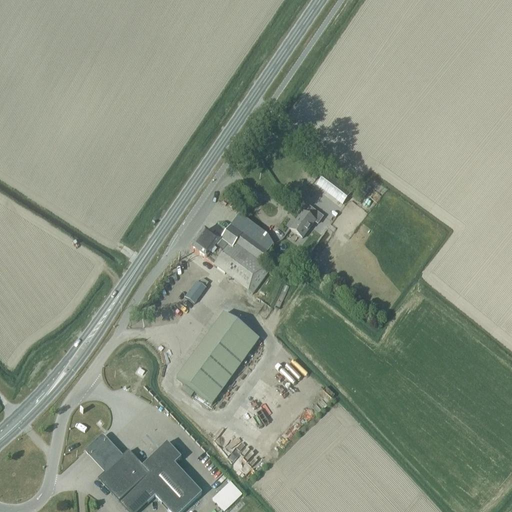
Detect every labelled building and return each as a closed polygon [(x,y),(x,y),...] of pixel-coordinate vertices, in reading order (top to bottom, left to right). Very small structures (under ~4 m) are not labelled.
[(341,206),(350,195),(324,175),(315,186),(341,206)] [(322,218),(309,208),(304,215),(302,213),(296,220),(298,221),(291,232),(301,239),(314,222),(317,224),(322,218)] [(243,288),(251,294),(269,270),(259,263),(272,246),(266,236),(239,217),(231,228),(229,227),(218,242),(203,232),(189,250),(243,288)] [(204,289),(208,284),(202,280),(198,284),(204,289)] [(194,306),(206,290),(204,289),(198,284),(195,282),(184,299),(194,306)] [(223,316),(176,380),(211,406),(258,342),(223,316)] [(182,511),(201,495),(174,466),(181,459),(167,444),(168,443),(141,468),(128,453),(129,452),(97,481),(126,511),(138,511),(154,498),(167,511),(182,511)] [(87,461),(107,481),(124,464),(104,444),(87,461)] [(231,482),(212,500),(224,511),(225,511),(243,495),(231,482)]
